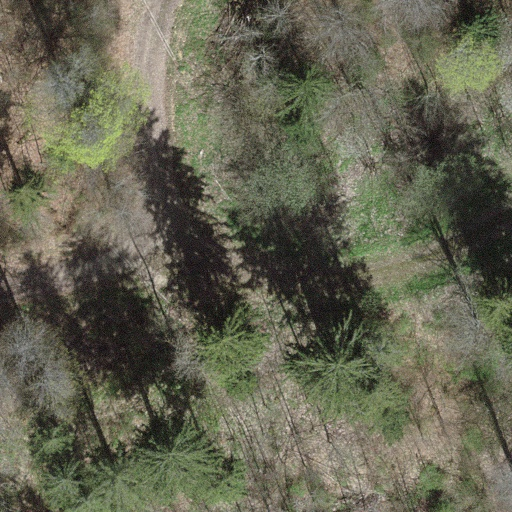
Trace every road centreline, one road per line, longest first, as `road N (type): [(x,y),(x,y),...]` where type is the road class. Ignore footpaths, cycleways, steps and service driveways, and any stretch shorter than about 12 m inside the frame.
road 1 (track): [(180,235),(211,266),(262,286),(331,284),(424,258),(511,221)]
road 2 (track): [(157,0),(148,18),(145,104),(180,235)]
road 3 (track): [(180,235),(0,284)]
